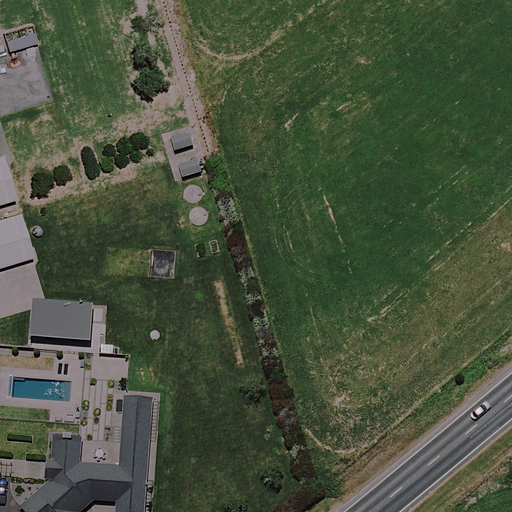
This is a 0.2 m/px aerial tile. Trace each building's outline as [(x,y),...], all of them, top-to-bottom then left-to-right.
[(188,133),(170,138),(175,152),(192,146),(188,133)] [(196,160),(178,165),(183,178),(200,173),(196,160)] [(0,202),(10,199),(0,165),(0,202)] [(180,180),(168,183),(185,244),(219,235),(202,174),(180,180)] [(0,218),(0,262),(28,254),(15,214),(0,218)] [(91,306),(33,300),(29,338),(87,344),(91,306)] [(44,482),(45,482),(50,482),(21,507),(24,511),(79,511),(93,500),(117,502),(115,511),(142,511),(151,401),(122,399),(117,469),(77,466),(79,440),(52,438),(50,463),(45,462),(44,482)]
